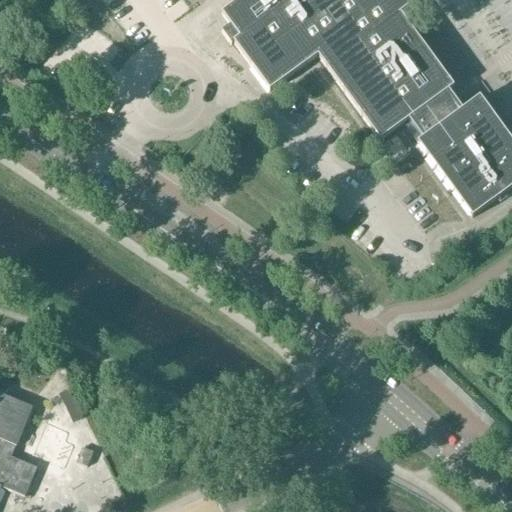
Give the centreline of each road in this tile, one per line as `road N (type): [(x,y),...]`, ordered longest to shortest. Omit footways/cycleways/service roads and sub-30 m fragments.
road 1 (secondary): [(0,119),(250,290)]
road 2 (residential): [(202,511),(339,442),(380,406)]
road 3 (secondary): [(397,390),(301,313),(250,290)]
road 4 (secondary): [(250,290),(254,302),(380,406)]
road 5 (secondary): [(511,511),(484,471),(397,390)]
road 6 (secondary): [(380,406),(497,511)]
